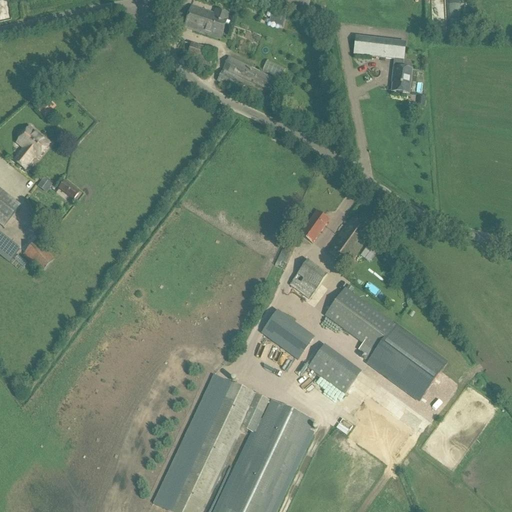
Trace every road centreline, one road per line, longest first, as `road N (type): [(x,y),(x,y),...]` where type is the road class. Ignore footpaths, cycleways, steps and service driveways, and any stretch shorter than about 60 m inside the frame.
road 1 (unclassified): [(141,3),(170,61),(212,96),(318,149),(436,225),(511,244)]
road 2 (unclassified): [(141,3),(0,33)]
